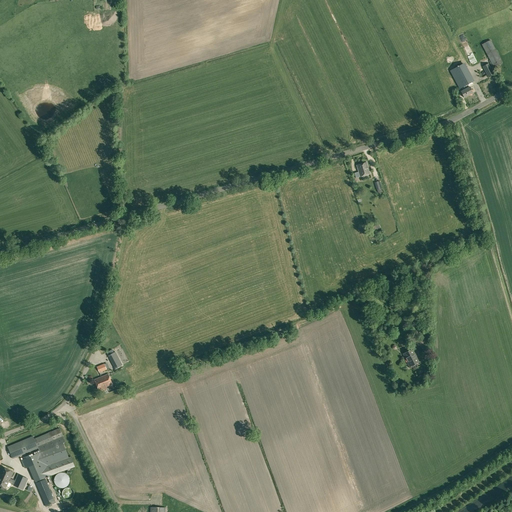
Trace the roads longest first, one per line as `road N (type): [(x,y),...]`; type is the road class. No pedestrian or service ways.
road 1 (unclassified): [(0,256),(431,128),(511,89)]
road 2 (unclassified): [(0,437),(68,399),(107,322)]
road 3 (unknown): [(63,403),(118,511)]
